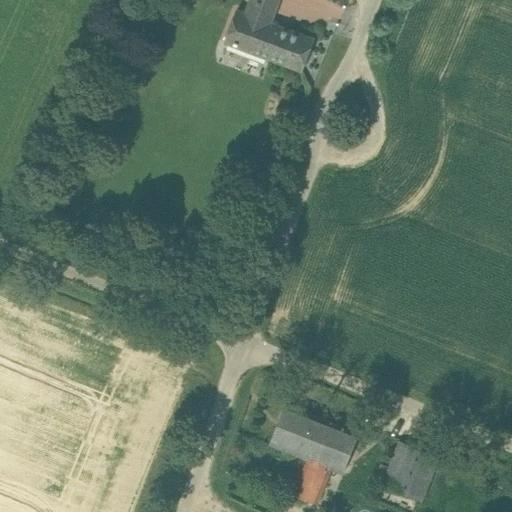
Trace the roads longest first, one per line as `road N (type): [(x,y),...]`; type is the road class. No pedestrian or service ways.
road 1 (unclassified): [(511,440),(245,335)]
road 2 (unclassified): [(245,335),(0,239)]
road 3 (unclassified): [(245,335),(313,152)]
road 4 (unclassified): [(180,511),(245,335)]
road 5 (unclassified): [(352,48),(378,113),(374,139),(363,157),(313,152)]
